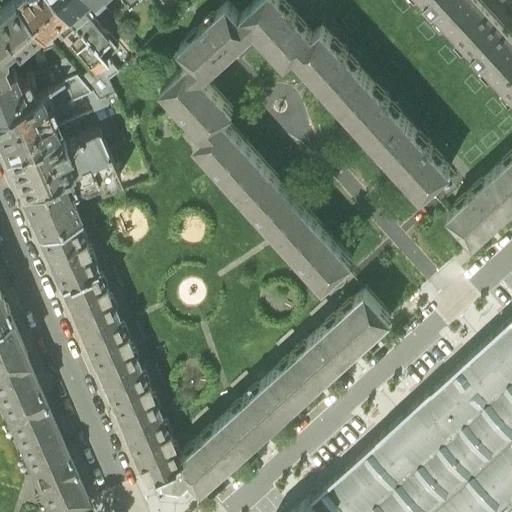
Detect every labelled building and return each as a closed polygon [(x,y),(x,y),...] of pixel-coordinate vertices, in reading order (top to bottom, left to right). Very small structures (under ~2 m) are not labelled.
[(0,64),(5,63),(0,51),(0,35),(8,29),(18,40),(39,24),(20,0),(1,0),(0,1),(0,64)] [(60,0),(20,0),(39,24),(51,15),(66,33),(64,35),(92,67),(81,77),(101,101),(115,90),(107,80),(119,69),(107,54),(60,0)] [(60,0),(107,54),(118,44),(80,0),(60,0)] [(285,59),(295,50),(314,33),(284,0),(252,0),(240,12),(228,0),(227,0),(180,43),(192,56),(162,83),(205,131),(223,114),(233,105),(213,83),(204,73),(229,50),(255,27),(264,37),(285,59)] [(428,0),(511,91),(511,28),(509,25),(486,0),(428,0)] [(323,25),(314,33),(295,50),(317,73),(361,122),(405,170),(424,192),(452,167),(323,25)] [(0,64),(0,101),(26,91),(12,60),(5,63),(0,64)] [(0,101),(0,138),(4,147),(56,125),(39,85),(26,91),(0,101)] [(4,147),(20,184),(108,147),(92,110),(56,125),(4,147)] [(245,139),(223,114),(205,131),(195,140),(324,282),(352,257),(331,234),(289,187),(245,139)] [(20,184),(36,223),(75,207),(79,205),(71,188),(97,177),(100,183),(120,174),(108,147),(20,184)] [(511,153),(451,208),(475,235),(499,213),(511,201),(511,153)] [(36,223),(58,274),(96,258),(75,207),(36,223)] [(147,452),(153,467),(179,456),(179,454),(180,454),(96,258),(58,274),(68,297),(87,343),(107,389),(126,434),(136,457),(147,452)] [(395,311),(369,284),(180,454),(179,454),(179,456),(199,477),(204,483),(228,461),(276,419),(323,376),(371,333),(395,311)] [(0,313),(8,310),(0,290),(0,313)] [(0,364),(27,353),(8,310),(0,313),(0,364)] [(485,511),(511,488),(511,311),(288,511),(485,511)] [(46,399),(27,353),(0,364),(0,391),(10,415),(46,399)] [(89,498),(46,399),(10,415),(50,507),(51,511),(55,511),(73,505),(89,498)] [(182,492),(199,477),(179,456),(153,467),(163,488),(182,492)]
